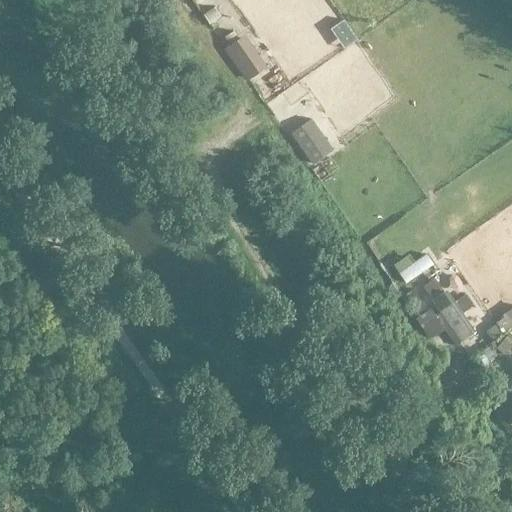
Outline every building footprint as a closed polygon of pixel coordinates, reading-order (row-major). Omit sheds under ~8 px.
[(311,119),(291,133),(312,163),(324,154),(309,132),(316,127),(311,119)] [(445,291),(432,300),(439,310),(461,341),(473,333),(474,332),(445,291)] [(430,308),(416,318),(430,339),(444,329),(430,308)] [(511,335),(509,332),(496,347),(504,354),(511,344),(511,335)] [(490,346),(482,351),(490,361),(497,355),(490,346)] [(511,393),(504,383),(489,393),(510,423),(511,421),(511,393)]
